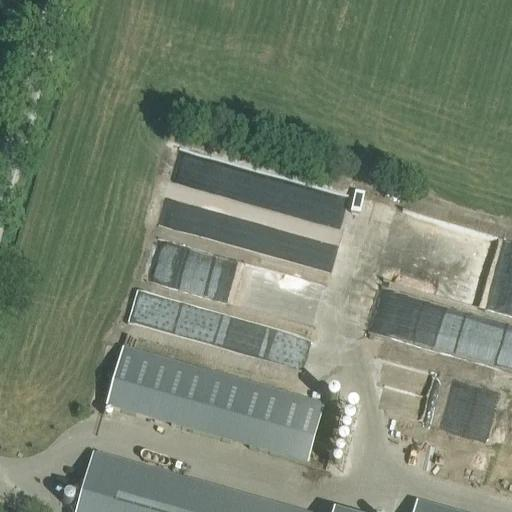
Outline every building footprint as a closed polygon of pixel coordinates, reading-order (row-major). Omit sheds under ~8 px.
[(187,160),(181,177),(199,183),(205,165),(187,160)] [(169,230),(191,230),(191,218),(169,217),(169,230)] [(179,289),(189,249),(161,242),(151,282),(179,289)] [(130,328),(232,354),(239,326),(215,320),(216,316),(138,297),(130,328)] [(324,407),(142,356),(122,350),(106,410),(308,466),(324,407)] [(293,511),(112,461),(93,456),(77,511),(293,511)]
